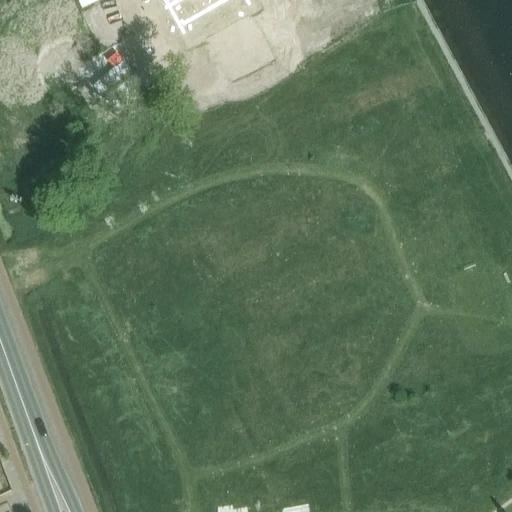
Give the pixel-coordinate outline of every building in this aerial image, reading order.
[(77,0),(81,9),(99,0),(77,0)] [(206,0),(181,0),(168,8),(179,27),(211,9),(206,0)] [(206,0),(211,9),(227,0),(206,0)] [(247,0),(227,0),(211,9),(223,30),(247,16),(254,12),(247,0)] [(211,9),(179,27),(191,48),(209,38),(223,30),(211,9)] [(258,35),(247,16),(223,30),(209,38),(220,56),(218,57),(232,81),(273,58),(260,34),(258,35)] [(177,54),(190,47),(181,31),(168,38),(177,54)]
